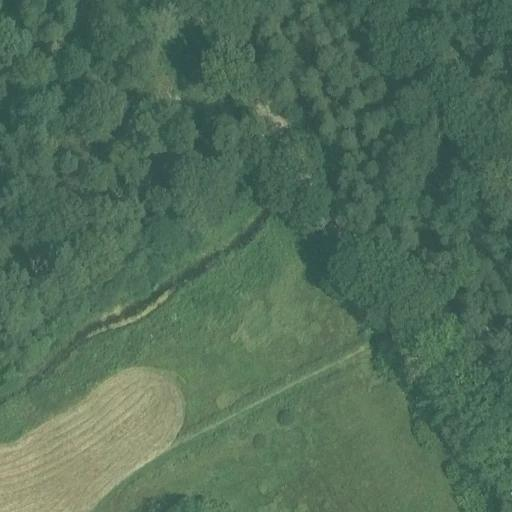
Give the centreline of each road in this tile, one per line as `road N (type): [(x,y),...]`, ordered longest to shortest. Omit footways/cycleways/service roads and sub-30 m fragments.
road 1 (track): [(403,336),(186,0)]
road 2 (track): [(511,498),(403,336)]
road 3 (track): [(5,0),(41,67),(0,93)]
